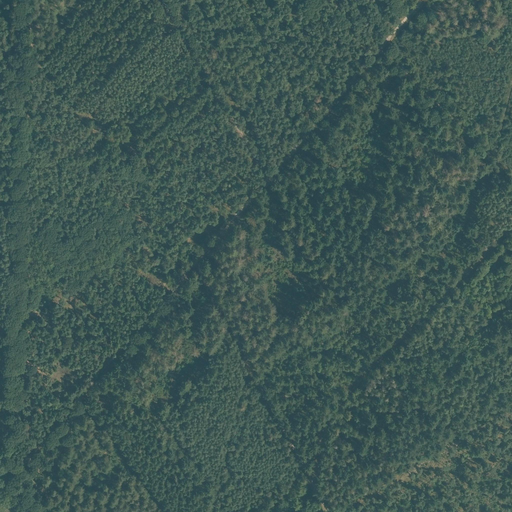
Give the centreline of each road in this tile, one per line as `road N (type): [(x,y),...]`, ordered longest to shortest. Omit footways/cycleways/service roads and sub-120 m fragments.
road 1 (track): [(22,0),(16,467)]
road 2 (track): [(197,259),(423,0)]
road 3 (track): [(311,474),(329,409),(349,384),(511,227)]
road 4 (track): [(339,511),(197,259)]
road 5 (track): [(16,467),(197,259)]
road 6 (track): [(267,181),(159,0)]
